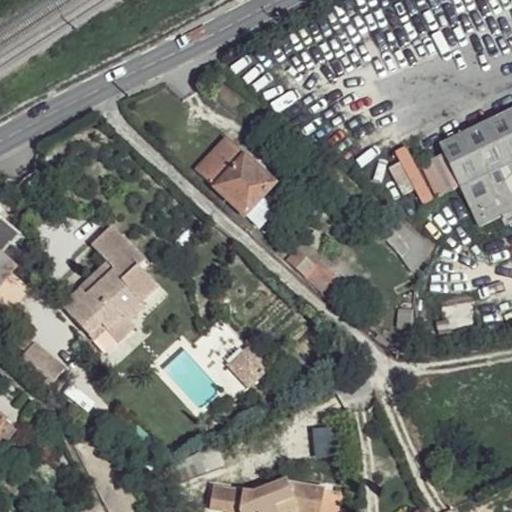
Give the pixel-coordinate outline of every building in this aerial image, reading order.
[(511,108),(440,142),(477,228),(511,213),(511,108)] [(226,142),(199,170),(217,188),(246,161),(226,142)] [(246,161),(217,188),(245,216),(275,186),(246,161)] [(0,236),(11,242),(17,229),(0,221),(0,236)] [(410,267),(428,252),(403,221),(385,236),(410,267)] [(123,321),(156,290),(136,268),(143,262),(126,244),(113,229),(90,248),(106,265),(113,272),(86,298),(81,292),(61,307),(87,337),(99,327),(104,331),(120,317),(123,321)] [(0,250),(0,292),(21,268),(0,250)] [(299,252),(290,264),(334,304),(349,287),(321,263),(317,268),(299,252)] [(99,327),(87,337),(102,356),(131,329),(123,321),(120,317),(104,331),(99,327)] [(247,344),(226,365),(249,388),(270,367),(247,344)] [(37,350),(21,369),(52,395),(69,375),(37,350)] [(209,490),(206,509),(222,511),(309,511),(303,487),(283,486),(282,483),(245,496),(209,490)] [(317,511),(321,489),(303,487),(309,511),(317,511)]
